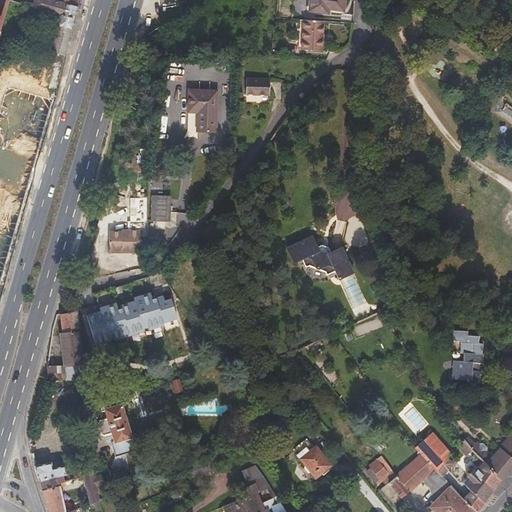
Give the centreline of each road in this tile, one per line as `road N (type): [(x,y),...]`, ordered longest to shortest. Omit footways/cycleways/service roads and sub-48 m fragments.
road 1 (primary): [(17,390),(130,0)]
road 2 (primary): [(102,0),(8,319)]
